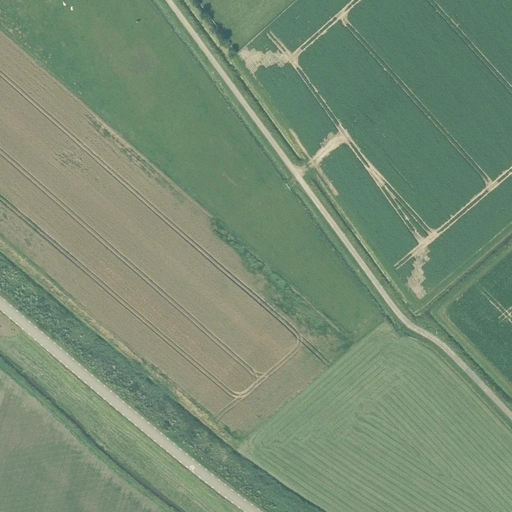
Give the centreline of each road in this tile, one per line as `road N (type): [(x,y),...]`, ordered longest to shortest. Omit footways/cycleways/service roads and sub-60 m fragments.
road 1 (residential): [(403,320),(168,0)]
road 2 (secondary): [(249,511),(0,303)]
